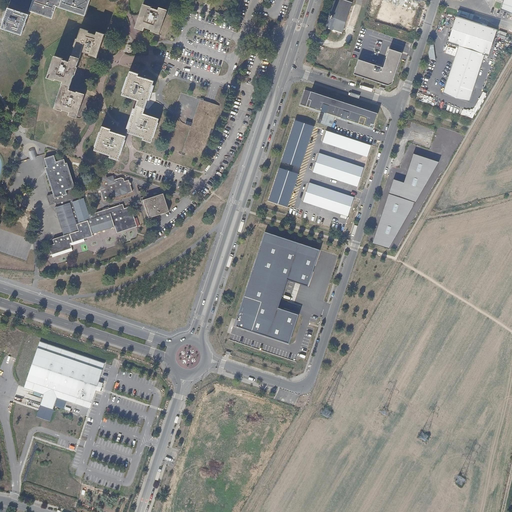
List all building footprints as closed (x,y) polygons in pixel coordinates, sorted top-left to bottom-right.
[(59,0),(32,0),(29,12),(50,20),(55,7),(84,17),(89,0),(64,0),(64,1),(59,0)] [(344,2),(338,0),(334,0),(325,30),(337,34),(336,37),(339,37),(340,35),(341,36),(352,4),(344,2)] [(511,12),(511,0),(505,0),(503,10),(511,12)] [(150,8),(142,6),(137,20),(134,30),(142,32),(143,29),(150,32),(150,33),(157,36),(166,12),(158,9),(156,12),(149,10),(150,8)] [(27,16),(7,9),(4,19),(0,30),(20,37),(27,16)] [(458,47),(484,56),(487,57),(496,30),(456,17),(447,44),(458,47)] [(71,56),(79,58),(81,51),(90,54),(89,55),(96,57),(99,51),(104,34),(97,32),(96,35),(88,32),(89,30),(81,28),(77,38),(76,38),(73,46),(74,47),(71,56)] [(458,47),(443,94),(469,102),(472,90),(484,56),(458,47)] [(359,60),(354,75),(388,85),(393,83),(401,58),(402,53),(390,49),(384,67),(359,60)] [(63,81),(62,82),(71,85),(74,74),(75,75),(76,71),(78,68),(76,67),(79,58),(71,56),(70,61),(63,59),(64,57),(54,54),(46,78),(55,81),(55,79),(63,81)] [(137,101),(136,105),(145,108),(147,100),(150,100),(151,97),(155,85),(153,84),(154,81),(138,76),(139,73),(130,70),(121,95),(137,101)] [(62,82),(53,108),(62,112),(62,109),(70,112),(69,115),(77,118),(85,94),(79,92),(77,91),(76,93),(69,90),(71,85),(62,82)] [(378,114),(306,91),(301,105),(310,108),(370,128),(371,125),(374,126),(378,114)] [(129,129),(127,133),(131,134),(143,138),(142,140),(151,143),(158,119),(143,114),(145,108),(136,105),(135,108),(133,108),(126,128),(129,129)] [(372,131),(374,126),(371,125),(370,128),(310,108),(309,110),(321,114),(319,121),(321,122),(321,124),(332,128),(335,118),(372,131)] [(314,126),(295,120),(282,162),(300,168),(314,126)] [(100,131),(98,137),(94,149),(110,155),(109,157),(118,160),(118,158),(126,136),(110,131),(111,128),(102,126),(100,131)] [(371,145),(327,130),(323,142),(367,157),(371,145)] [(37,158),(34,149),(32,148),(29,149),(28,152),(31,160),(37,158)] [(363,167),(318,153),(312,172),(357,187),(363,167)] [(438,162),(415,154),(405,182),(394,180),(389,193),(415,202),(438,162)] [(52,156),(45,158),(48,167),(46,168),(46,169),(53,193),(47,195),(50,204),(56,202),(56,204),(57,206),(53,208),(62,236),(51,240),(52,244),(46,246),(50,257),(70,251),(68,247),(82,242),(82,240),(91,237),(90,235),(113,229),(115,235),(135,229),(128,209),(122,210),(120,206),(87,216),(82,199),(76,201),(65,164),(63,164),(62,160),(54,163),(52,156)] [(298,174),(279,167),(268,201),(287,207),(298,174)] [(103,174),(96,177),(98,183),(93,185),(96,192),(98,191),(99,195),(102,202),(130,193),(128,187),(129,186),(129,184),(127,184),(126,181),(123,182),(124,183),(122,183),(121,180),(118,179),(114,180),(114,179),(112,180),(111,177),(105,178),(104,176),(103,174)] [(353,197),(309,182),(302,202),(347,216),(353,197)] [(415,202),(389,193),(372,242),(389,247),(415,202)] [(162,196),(141,202),(147,220),(167,213),(162,196)] [(320,250),(265,233),(236,326),(239,327),(291,343),(300,314),(280,308),(289,279),(309,285),(320,250)] [(106,362),(40,341),(24,388),(90,410),(97,390),(106,362)] [(54,410),(40,405),(36,417),(50,421),(54,410)]
